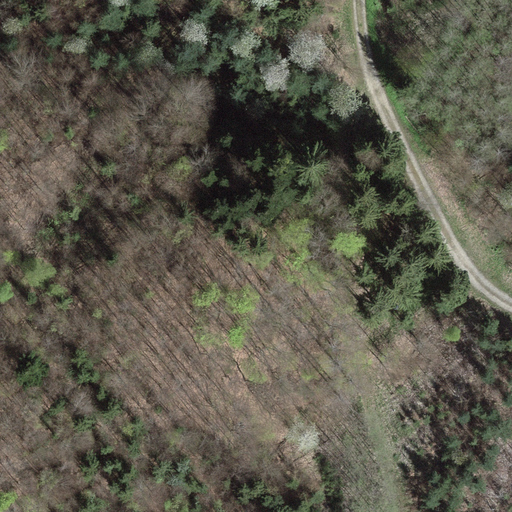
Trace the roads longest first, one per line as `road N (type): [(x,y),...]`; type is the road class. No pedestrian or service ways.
road 1 (track): [(373,83),(341,191),(343,294),(366,401),(403,511)]
road 2 (track): [(358,0),(386,117),(456,253),(511,305)]
